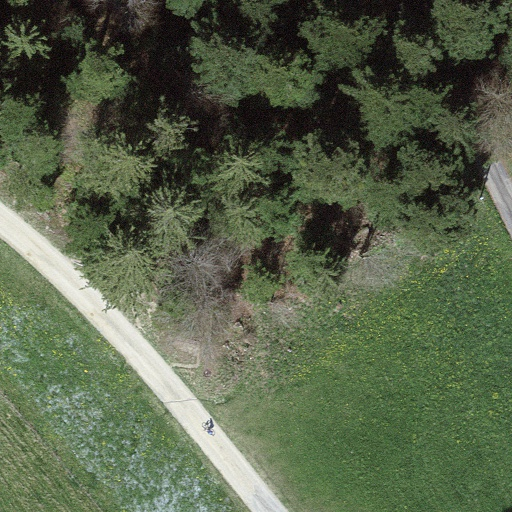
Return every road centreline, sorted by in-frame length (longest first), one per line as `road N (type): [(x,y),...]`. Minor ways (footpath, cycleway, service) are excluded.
road 1 (track): [(262,511),(50,256),(0,220)]
road 2 (track): [(511,204),(410,0)]
